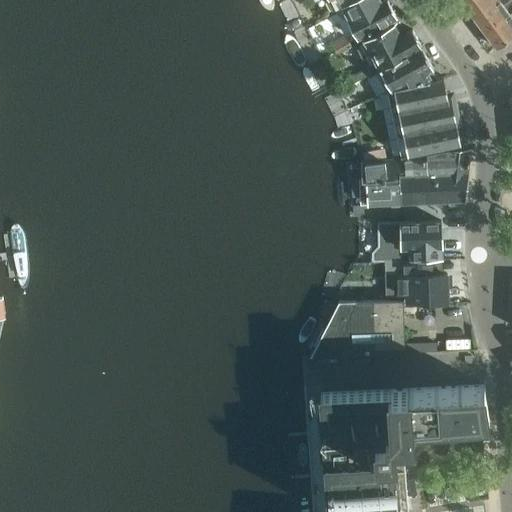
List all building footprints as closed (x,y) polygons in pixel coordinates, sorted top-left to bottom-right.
[(328,0),(334,10),(352,0),(328,0)] [(353,17),(349,19),(348,19),(358,38),(397,16),(388,0),(384,0),(382,2),(380,0),(353,0),(342,6),(342,7),(346,5),(353,17)] [(474,15),(493,0),(462,0),(463,1),(462,3),(465,7),(468,7),(474,15)] [(480,23),(485,31),(511,11),(511,0),(504,6),(499,0),(493,0),(474,15),(475,17),(474,20),(477,23),(480,23)] [(511,11),(485,31),(491,38),(490,41),(493,45),(495,45),(498,47),(511,36),(511,11)] [(380,67),(381,68),(422,46),(413,28),(406,32),(399,20),(365,39),(366,41),(371,50),(372,52),(377,61),(378,63),(380,66),(380,67)] [(387,93),(388,92),(396,87),(437,77),(433,67),(434,67),(422,46),(381,68),(375,72),(376,73),(381,69),(392,88),(386,91),(387,93)] [(396,87),(388,92),(389,93),(395,89),(409,152),(401,154),(402,155),(461,142),(461,141),(457,122),(461,121),(458,104),(453,105),(451,97),(452,96),(452,95),(448,96),(444,77),(444,76),(437,77),(396,87)] [(387,146),(366,148),(367,159),(389,156),(387,146)] [(413,157),(413,158),(403,158),(403,156),(362,161),(362,179),(367,179),(368,204),(465,200),(468,172),(471,148),(448,150),(449,154),(413,157)] [(379,245),(373,252),(374,259),(434,258),(443,258),(442,221),(379,222),(379,245)] [(406,259),(406,273),(387,274),(387,295),(407,294),(407,301),(447,300),(447,272),(438,273),(438,259),(406,259)] [(404,298),(356,299),(340,299),(319,350),(405,348),(403,299),(404,299),(404,298)] [(489,379),(489,366),(455,366),(455,379),(489,379)] [(396,439),(404,439),(415,438),(414,421),(490,415),(485,384),(411,388),(322,392),(330,511),(386,511),(401,511),(396,439)]
